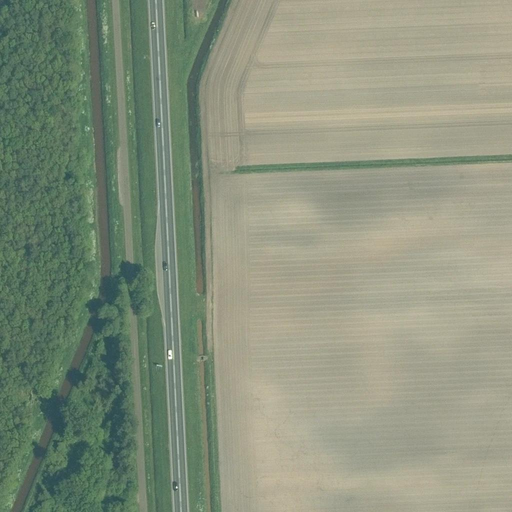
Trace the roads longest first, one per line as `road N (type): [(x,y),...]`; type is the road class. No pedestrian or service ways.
road 1 (unclassified): [(141,511),(114,0)]
road 2 (trunk): [(181,511),(155,0)]
